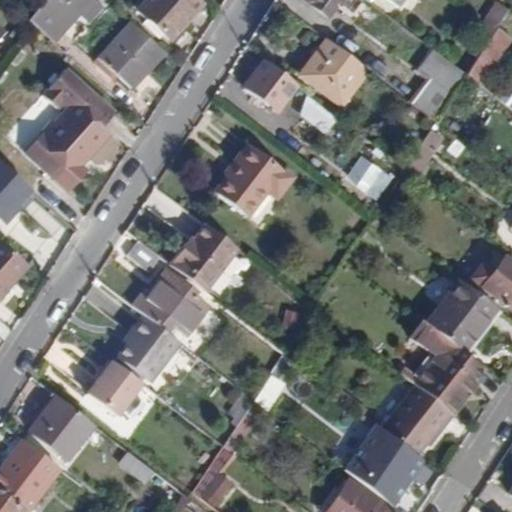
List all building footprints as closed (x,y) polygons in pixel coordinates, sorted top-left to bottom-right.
[(65,24),(68,26),(90,0),(43,0),(29,18),(52,40),(65,24)] [(143,0),(135,9),(168,39),(200,4),(195,0),(143,0)] [(351,15),(362,0),(303,0),(328,18),(337,6),(351,15)] [(365,0),(368,2),(369,0),(386,0),(398,8),(403,0),(365,0)] [(484,19),(497,28),(509,9),(497,0),(484,19)] [(478,35),(488,42),(497,28),(484,19),(475,33),(478,35)] [(130,87),(163,51),(132,22),(95,64),(110,78),(115,73),(130,87)] [(466,75),(479,85),(511,38),(497,28),(488,42),(477,59),(466,75)] [(477,59),(488,42),(478,35),(467,52),(477,59)] [(297,75),(338,107),(365,70),(324,39),(297,75)] [(409,103),(435,122),(466,75),(457,68),(434,51),(420,71),(429,77),(409,103)] [(244,89),(272,112),(294,84),(265,61),(244,89)] [(92,123),(99,129),(113,112),(65,70),(40,97),(54,110),(58,105),(64,111),(60,115),(50,128),(71,147),(87,129),(92,123)] [(511,109),(511,81),(499,100),(511,109)] [(321,129),(332,113),(311,97),(299,112),(321,129)] [(54,110),(60,115),(64,111),(58,105),(54,110)] [(87,129),(94,134),(99,129),(92,123),(87,129)] [(21,152),(45,172),(62,151),(65,153),(71,147),(50,128),(45,124),(21,152)] [(404,161),(417,171),(440,140),(427,131),(404,161)] [(243,147),(246,150),(251,144),(247,142),(243,147)] [(286,181),(290,175),(251,144),(246,150),(286,181)] [(211,188),(214,190),(246,150),(243,147),(211,188)] [(274,195),(286,181),(246,150),(214,190),(244,215),(266,188),(274,195)] [(0,218),(4,223),(35,187),(0,157),(0,218)] [(355,157),(340,181),(374,202),(389,178),(355,157)] [(376,238),(374,236),(383,224),(373,217),(361,237),(371,244),(376,238)] [(172,260),(208,288),(237,248),(206,224),(192,243),(187,249),(183,246),(172,260)] [(183,246),(187,249),(192,243),(187,240),(183,246)] [(129,255),(149,270),(159,256),(139,241),(129,255)] [(0,292),(23,266),(0,245),(0,292)] [(511,308),(511,261),(504,256),(494,270),(483,262),(470,279),(481,288),(483,286),(511,308)] [(204,292),(208,288),(172,260),(169,264),(204,292)] [(194,297),(196,293),(167,270),(149,292),(145,290),(132,306),(142,314),(165,332),(171,324),(185,335),(207,307),(194,297)] [(427,325),(464,353),(497,308),(459,280),(427,325)] [(143,377),(148,381),(178,342),(165,332),(142,314),(127,333),(132,337),(125,345),(117,355),(123,361),(143,377)] [(478,384),(475,382),(484,369),(464,353),(427,325),(422,320),(410,340),(435,356),(418,378),(414,384),(416,386),(452,413),(464,397),(467,399),(478,384)] [(121,342),(125,345),(132,337),(127,333),(121,342)] [(86,391),(115,413),(139,382),(119,366),(111,360),(86,391)] [(139,382),(143,377),(123,361),(119,366),(139,382)] [(414,384),(418,378),(404,368),(400,374),(414,384)] [(455,415),(452,413),(416,386),(383,430),(417,456),(426,444),(441,425),(446,428),(455,415)] [(363,414),(367,409),(338,387),(334,392),(363,414)] [(232,423),(237,426),(254,400),(243,392),(229,412),(235,416),(232,423)] [(29,430),(68,459),(93,424),(54,393),(29,430)] [(223,447),(232,453),(263,407),(254,400),(237,426),(223,447)] [(375,424),(348,465),(396,501),(423,460),(417,456),(383,430),(375,424)] [(426,444),(432,448),(446,428),(441,425),(426,444)] [(0,490),(26,511),(59,468),(21,440),(0,467),(0,490)] [(216,503),(231,482),(220,474),(234,455),(232,453),(223,447),(196,488),(216,503)] [(145,482),(153,471),(128,452),(120,463),(145,482)] [(396,501),(348,465),(345,470),(392,507),(396,501)] [(390,511),(345,481),(324,511),(390,511)] [(0,511),(25,511),(26,511),(0,490),(0,511)]
